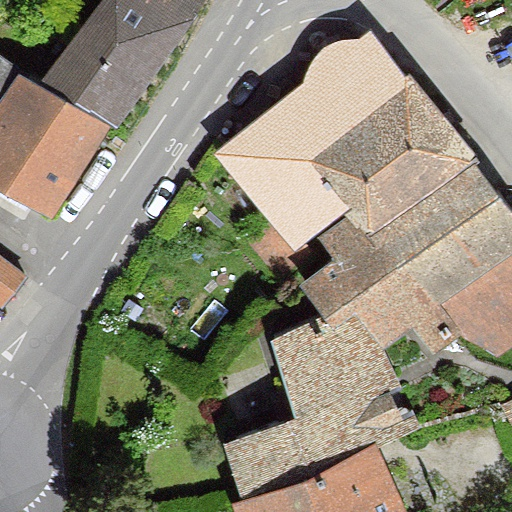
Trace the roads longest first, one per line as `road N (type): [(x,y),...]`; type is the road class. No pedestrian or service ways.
road 1 (tertiary): [(0,413),(72,274),(267,0)]
road 2 (residential): [(377,0),(511,156)]
